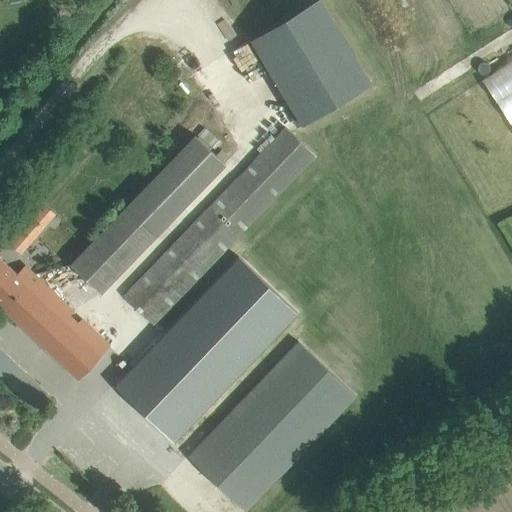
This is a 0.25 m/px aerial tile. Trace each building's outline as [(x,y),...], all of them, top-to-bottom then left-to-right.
[(319,0),(315,0),(248,40),(299,126),(370,84),(319,0)] [(511,60),(485,78),(511,119),(511,60)] [(124,296),(153,323),(238,235),(315,153),(286,126),(124,296)] [(70,263),(101,293),(225,163),(193,133),(70,263)] [(6,241),(20,253),(54,212),(41,200),(6,241)] [(297,312),(280,296),(238,256),(114,385),(173,442),(174,441),(297,312)] [(0,304),(78,378),(109,346),(25,266),(17,274),(0,257),(0,304)] [(356,395),(298,340),(188,456),(246,511),(356,395)] [(49,397),(0,345),(0,370),(37,409),(49,397)]
